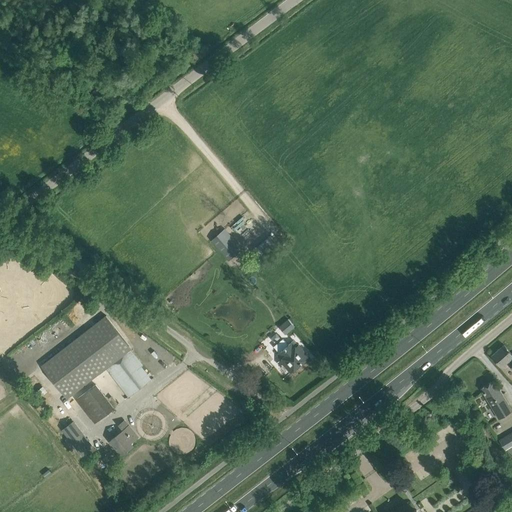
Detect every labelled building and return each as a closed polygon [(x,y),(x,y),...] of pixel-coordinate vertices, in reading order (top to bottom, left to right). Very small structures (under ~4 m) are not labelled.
[(211,240),(228,260),(242,248),(225,229),(211,240)] [(41,366),(67,399),(108,367),(130,395),(151,379),(129,351),(132,348),(106,315),(41,366)] [(289,318),(280,326),(287,334),(296,325),(289,318)] [(274,346),(280,352),(277,354),(281,359),(281,360),(291,372),(309,357),(302,349),(294,340),(288,345),(283,339),(274,346)] [(492,356),(502,367),(509,361),(511,364),(511,366),(511,367),(511,353),(504,345),(492,356)] [(481,388),(499,419),(511,411),(494,380),(481,388)] [(77,399),(95,422),(114,408),(96,384),(77,399)] [(119,424),(124,430),(111,441),(122,454),(132,445),(130,442),(137,436),(129,426),(124,420),(119,424)] [(66,433),(84,457),(90,453),(83,444),(88,440),(76,425),(66,433)] [(511,432),(499,440),(505,450),(511,445),(511,432)] [(495,511),(489,503),(476,511),(418,511),(416,509),(412,511),(495,511)]
